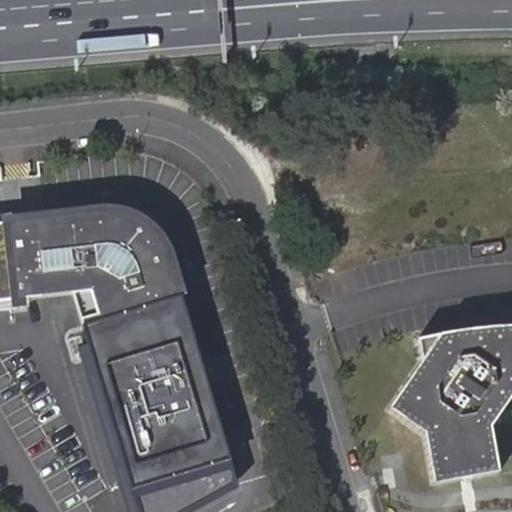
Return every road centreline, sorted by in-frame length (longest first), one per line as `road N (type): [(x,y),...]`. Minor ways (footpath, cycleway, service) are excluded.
road 1 (unclassified): [(0,130),(145,116),(173,122),(216,149),(254,208),(345,511)]
road 2 (motorway): [(122,0),(299,29),(511,20)]
road 3 (motorway): [(0,11),(122,0)]
